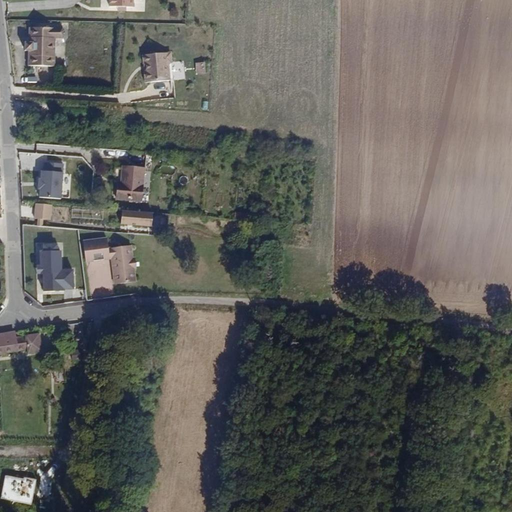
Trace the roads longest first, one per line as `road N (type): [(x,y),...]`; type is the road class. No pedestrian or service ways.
road 1 (residential): [(0,39),(25,326)]
road 2 (track): [(237,310),(511,348)]
road 3 (residential): [(25,326),(237,310)]
